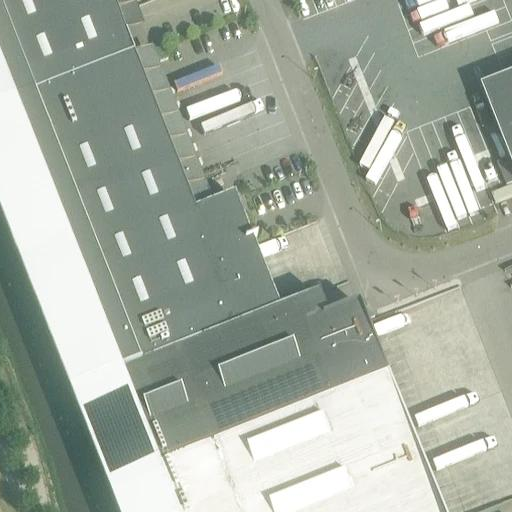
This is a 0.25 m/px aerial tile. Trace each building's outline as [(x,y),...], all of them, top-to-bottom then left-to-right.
[(0,0),(0,109),(58,87),(131,58),(108,0),(0,0)] [(159,65),(168,61),(162,48),(154,52),(159,65)] [(58,87),(0,109),(0,211),(72,393),(272,315),(277,313),(252,249),(232,198),(192,214),(192,213),(131,58),(58,87)] [(511,80),(484,92),(511,164),(511,80)] [(511,168),(509,161),(497,165),(506,188),(511,185),(511,168)] [(272,315),(72,393),(109,487),(385,378),(365,326),(357,306),(326,319),(317,297),(277,313),(272,315)] [(438,511),(385,378),(109,487),(119,511),(438,511)]
